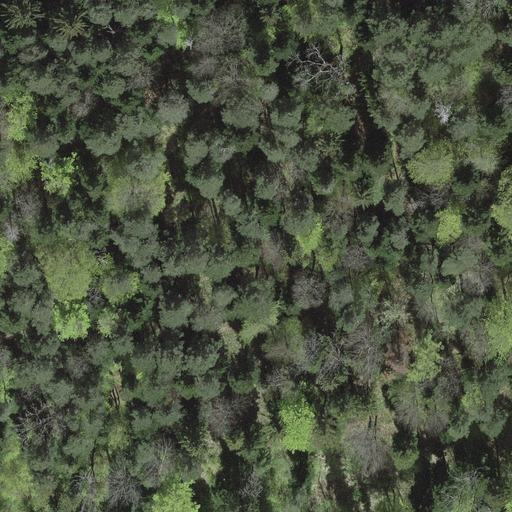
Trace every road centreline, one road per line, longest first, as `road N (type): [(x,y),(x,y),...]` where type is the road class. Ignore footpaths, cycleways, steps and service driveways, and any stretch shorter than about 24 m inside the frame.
road 1 (track): [(170,115),(163,151),(204,293),(248,385),(308,445),(397,470)]
road 2 (track): [(352,0),(170,115)]
